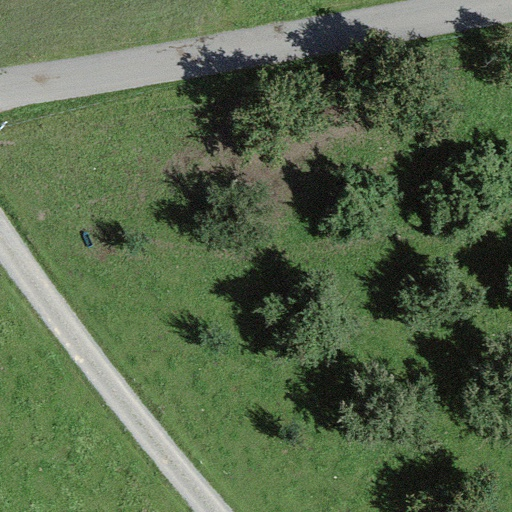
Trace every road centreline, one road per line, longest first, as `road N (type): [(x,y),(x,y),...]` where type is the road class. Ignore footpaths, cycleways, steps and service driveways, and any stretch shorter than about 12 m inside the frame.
road 1 (unclassified): [(0,87),(511,0)]
road 2 (track): [(235,511),(0,220)]
